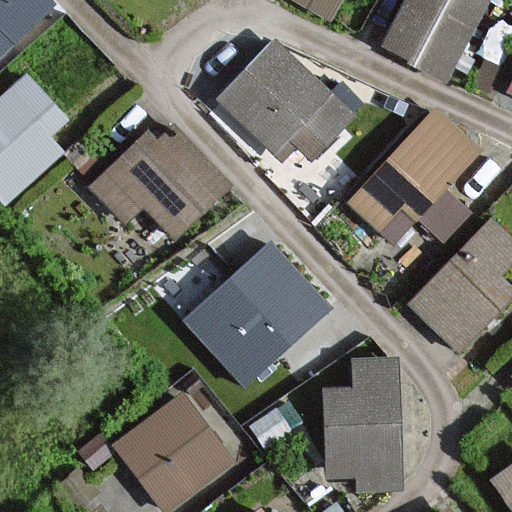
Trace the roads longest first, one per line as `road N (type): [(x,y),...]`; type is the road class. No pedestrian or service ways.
road 1 (residential): [(403,511),(444,475),(445,418),(423,366),(154,79)]
road 2 (residential): [(511,134),(271,23),(220,27),(154,79)]
